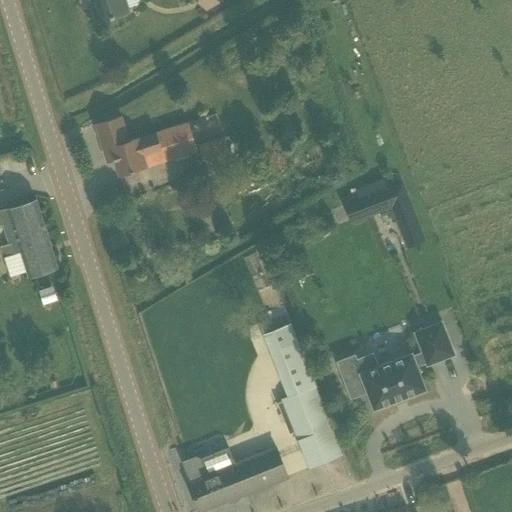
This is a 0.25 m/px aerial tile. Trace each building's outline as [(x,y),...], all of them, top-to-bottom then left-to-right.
[(90,0),(97,22),(117,16),(131,11),(127,0),(90,0)] [(130,138),(123,116),(96,124),(106,158),(112,156),(118,175),(198,151),(188,120),(130,138)] [(367,159),(382,157),(378,129),(362,132),(367,159)] [(202,150),(208,169),(231,162),(233,161),(229,150),(225,136),(199,145),(201,150),(202,150)] [(408,201),(402,186),(347,207),(353,222),(408,201)] [(57,267),(36,200),(0,211),(0,212),(10,244),(0,247),(3,256),(21,250),(29,276),(57,267)] [(43,304),(53,301),(49,287),(39,291),(43,304)] [(343,454),(314,385),(290,325),(266,335),(272,351),(270,352),(287,396),(281,398),(309,468),(343,454)] [(449,341),(422,352),(430,372),(420,376),(419,373),(385,386),(380,373),(364,379),(362,375),(345,381),(358,417),(374,411),(381,429),(433,409),(424,385),(433,381),(434,384),(461,374),(449,341)] [(191,482),(188,483),(199,511),(230,499),(229,498),(236,496),(236,497),(288,477),(276,448),(264,452),(263,450),(234,461),(229,448),(203,458),(201,459),(196,457),(183,462),(191,482)]
